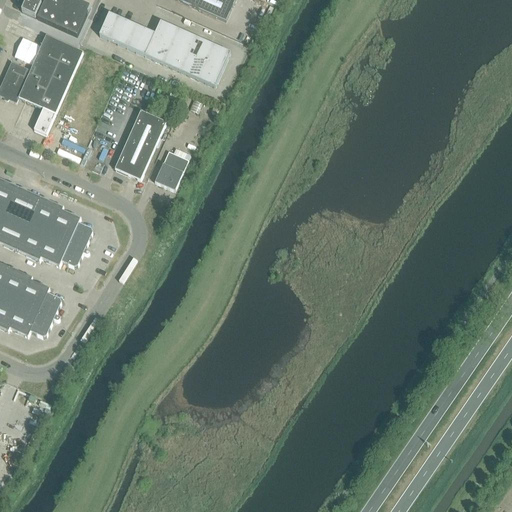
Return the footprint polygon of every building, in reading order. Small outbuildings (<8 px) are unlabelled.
[(42,6),(28,0),(22,14),(36,20),(42,6)] [(47,0),(38,21),(77,39),(91,10),(68,0),(47,0)] [(171,0),(172,0),(226,25),(237,0),(236,0),(171,0)] [(161,25),(155,37),(110,17),(100,39),(216,90),(231,56),(161,25)] [(12,65),(0,91),(0,98),(17,106),(19,101),(44,112),(34,133),(47,138),(56,117),(84,55),(47,38),(31,73),(12,65)] [(115,172),(141,183),(167,125),(141,114),(115,172)] [(155,185),(176,194),(189,163),(169,154),(155,185)] [(0,246),(7,249),(40,264),(42,262),(60,269),(60,270),(62,265),(75,271),(78,269),(84,257),(87,258),(88,258),(90,257),(90,256),(90,255),(89,253),(86,252),(93,236),(92,232),(79,226),(82,221),(63,213),(64,210),(0,182),(0,246)] [(0,330),(9,335),(10,332),(28,340),(29,340),(31,335),(43,341),(47,339),(53,327),(55,328),(57,328),(58,327),(59,325),(58,324),(57,323),(55,322),(62,306),(61,302),(48,296),(50,292),(50,291),(50,292),(32,284),(33,281),(0,265),(0,330)]
